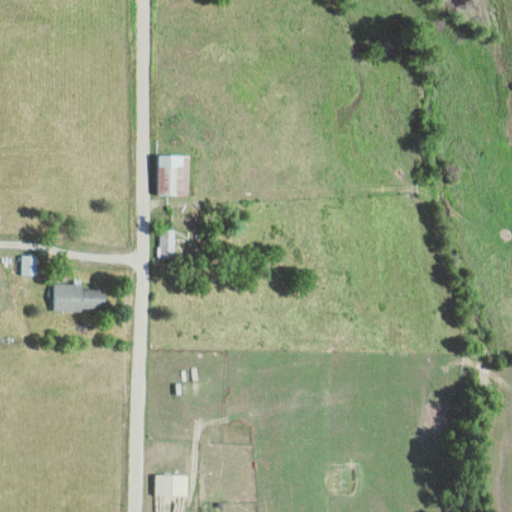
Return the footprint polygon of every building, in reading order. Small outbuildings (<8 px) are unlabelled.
[(192,157),(161,156),(160,195),(191,196),(192,157)] [(177,231),(163,232),(164,259),(178,259),(177,231)] [(24,276),(38,277),(39,257),(24,256),(24,276)] [(57,311),(108,311),(108,290),(85,291),(85,284),(57,285),(57,311)] [(190,497),(190,477),(159,476),(158,497),(190,497)]
